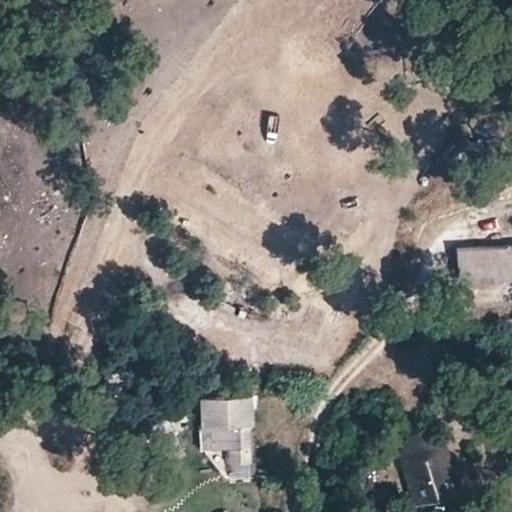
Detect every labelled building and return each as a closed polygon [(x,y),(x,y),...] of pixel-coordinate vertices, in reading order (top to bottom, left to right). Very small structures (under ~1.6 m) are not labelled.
[(511,270),(511,245),(456,248),(458,273),(511,270)] [(214,294),(170,276),(165,290),(208,307),(214,294)] [(262,314),(219,297),(214,311),(257,328),(262,314)] [(317,340),(333,308),(312,298),(295,330),(317,340)] [(315,362),(272,344),(266,358),(309,375),(315,362)] [(251,460),(248,396),(199,398),(200,427),(227,426),(228,448),(228,461),(251,460)] [(186,454),(163,417),(136,432),(158,469),(186,454)] [(228,448),(227,426),(200,427),(202,449),(228,448)] [(461,489),(446,443),(443,439),(439,436),(432,432),(427,431),(420,431),(414,433),(408,436),(402,443),(399,451),(398,456),(411,504),(436,497),(461,489)]
